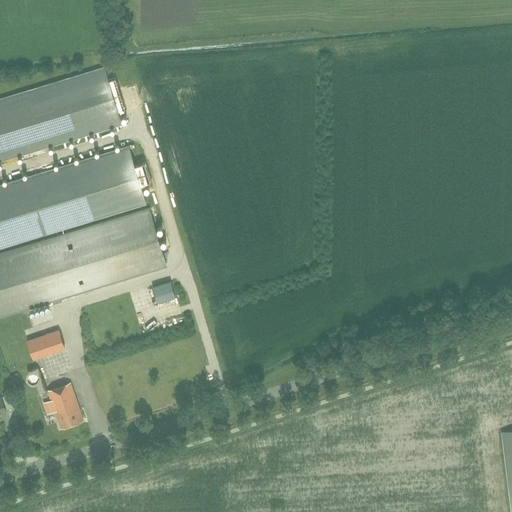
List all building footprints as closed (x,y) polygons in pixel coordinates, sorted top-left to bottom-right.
[(143,154),(134,156),(136,163),(145,161),(143,154)] [(144,177),(140,182),(146,186),(149,180),(144,177)] [(139,276),(119,284),(123,292),(142,284),(139,276)] [(42,326),(27,330),(28,335),(44,330),(42,326)] [(64,348),(59,330),(27,341),(33,358),(64,348)] [(83,420),(70,382),(47,390),(60,428),(83,420)] [(511,511),(511,430),(501,432),(511,511)]
